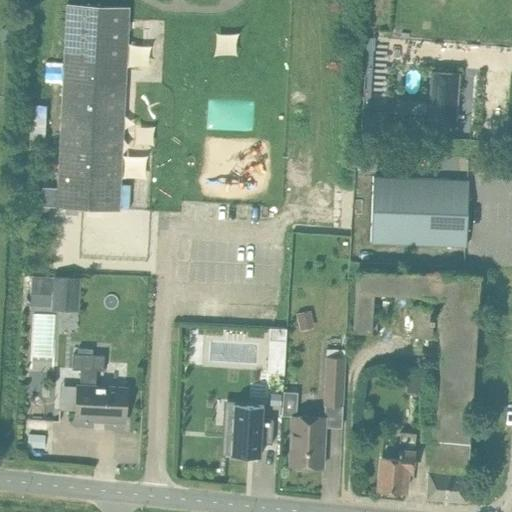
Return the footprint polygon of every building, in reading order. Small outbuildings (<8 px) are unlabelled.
[(129,7),(67,4),(58,187),(42,187),(41,206),(119,210),(129,7)] [(413,67),(417,43),(376,36),(375,46),(390,48),(388,63),(413,67)] [(441,71),(439,123),(469,124),(471,72),(441,71)] [(363,110),(362,131),(385,132),(386,122),(387,111),(363,110)] [(373,176),(370,242),(466,246),(467,235),(465,235),(466,223),(467,223),(468,203),(467,203),(467,191),(468,191),(469,180),(373,176)] [(428,439),(425,495),(465,499),(480,275),(356,267),(352,331),(370,331),(373,292),(444,297),(435,425),(421,424),(420,438),(428,439)] [(79,277),(31,275),(30,293),(51,294),(50,309),(78,311),(79,277)] [(270,328),(269,339),(285,340),(286,329),(270,328)] [(73,353),(72,369),(80,369),(80,386),(78,386),(77,395),(76,415),(104,416),(104,420),(125,422),(126,402),(127,388),(96,387),(97,370),(104,371),(105,355),(92,354),(92,348),(78,348),(78,353),(73,353)] [(324,405),(326,405),(342,406),(343,392),(344,358),(327,357),(324,405)] [(269,394),(269,406),(280,407),(281,395),(269,394)] [(264,403),(234,401),(232,432),(227,431),(226,451),(261,453),(261,441),(272,441),(273,417),(263,416),(264,403)] [(292,415),(290,465),(322,467),(325,417),(292,415)] [(378,488),(404,490),(406,470),(412,471),(415,433),(400,431),(397,457),(381,455),(378,488)]
